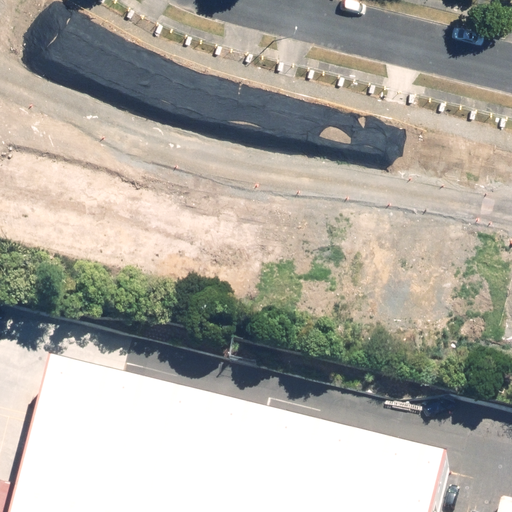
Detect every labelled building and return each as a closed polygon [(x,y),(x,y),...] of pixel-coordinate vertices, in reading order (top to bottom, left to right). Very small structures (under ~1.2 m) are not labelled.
[(91,114),(122,70),(76,38),(18,122),(97,177),(125,138),(91,114)] [(195,106),(174,101),(146,94),(135,138),(180,149),(167,202),(221,215),(248,101),(199,89),(195,106)] [(301,172),(305,160),(257,147),(245,192),(292,205),(299,179),(301,172)] [(292,205),(291,209),(279,252),(332,267),(358,172),(305,157),(305,160),(301,172),(299,179),(292,205)] [(453,232),(460,232),(463,165),(407,162),(405,214),(367,212),(365,242),(360,242),(357,314),(393,315),(393,301),(427,302),(430,245),(452,246),(453,232)] [(511,264),(511,192),(504,208),(511,212),(511,217),(493,254),(511,264)] [(179,246),(151,241),(147,261),(176,266),(179,246)] [(291,288),(287,311),(323,319),(328,296),(291,288)] [(426,511),(440,462),(45,369),(8,511),(426,511)]
